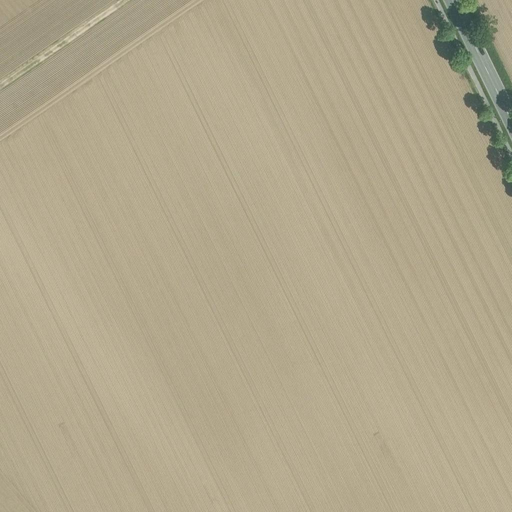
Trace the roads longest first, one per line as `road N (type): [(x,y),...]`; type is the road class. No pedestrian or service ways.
road 1 (track): [(0,87),(126,0)]
road 2 (primary): [(452,0),(511,121)]
